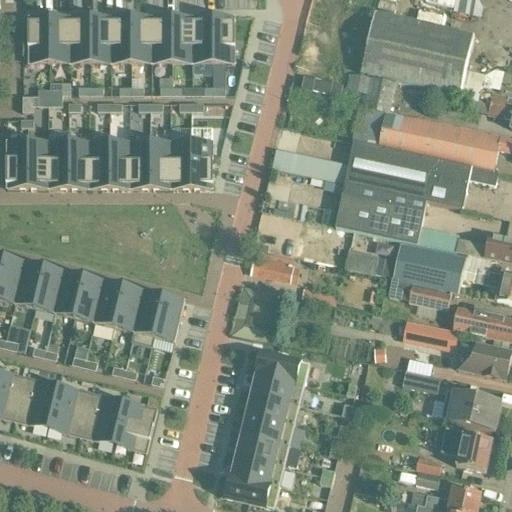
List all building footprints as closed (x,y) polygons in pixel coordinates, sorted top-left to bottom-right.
[(375,15),(361,77),(460,100),(464,85),(466,75),(475,38),(375,15)] [(29,21),(29,68),(50,68),(50,21),(29,21)] [(50,21),(50,68),(70,68),(70,21),(50,21)] [(70,21),(70,68),(90,68),(90,21),(70,21)] [(90,21),(90,68),(111,68),(111,21),(90,21)] [(111,21),(111,68),(131,68),(131,21),(111,21)] [(131,21),(131,68),(152,68),(152,21),(131,21)] [(152,21),(152,68),(172,68),(172,21),(152,21)] [(172,21),(172,68),(192,68),(192,21),(172,21)] [(192,21),(192,68),(213,68),(213,21),(192,21)] [(213,21),(213,68),(214,68),(226,68),(235,68),(235,21),(213,21)] [(481,89),(483,79),(466,75),(464,85),(481,89)] [(369,80),(350,76),(346,93),(365,97),(369,80)] [(367,98),(364,110),(389,116),(396,86),(369,80),(365,97),(367,98)] [(63,88),(63,100),(71,100),(71,88),(63,88)] [(79,92),(79,100),(90,100),(90,92),(79,92)] [(90,92),(90,100),(103,100),(103,92),(90,92)] [(120,92),(120,100),(131,100),(131,92),(120,92)] [(131,92),(131,100),(144,100),(144,92),(131,92)] [(161,92),(161,100),(172,100),(172,92),(161,92)] [(172,92),(172,100),(185,100),(185,92),(172,92)] [(202,92),(202,100),(213,100),(213,92),(202,92)] [(213,92),(213,100),(226,100),(226,92),(214,92),(213,92)] [(39,94),(38,102),(51,103),(51,101),(51,94),(39,94)] [(477,105),(490,108),(490,107),(511,112),(511,101),(509,101),(509,100),(493,97),(492,97),(480,94),(477,105)] [(51,103),(51,111),(63,111),(63,102),(51,101),(51,103)] [(22,102),(22,119),(33,118),(33,102),(22,102)] [(38,102),(38,111),(51,111),(51,103),(38,102)] [(511,112),(490,107),(490,108),(488,119),(504,122),(504,121),(511,122),(511,128),(511,133),(511,112)] [(69,108),(69,116),(81,116),(81,108),(69,108)] [(98,108),(98,116),(109,116),(109,108),(98,108)] [(139,108),(139,116),(150,116),(150,108),(139,108)] [(150,108),(150,116),(163,116),(163,108),(150,108)] [(191,108),(191,116),(204,116),(204,108),(191,108)] [(498,154),(511,157),(511,142),(502,140),(389,116),(382,152),(493,177),(498,154)] [(22,124),(22,132),(34,132),(34,124),(22,124)] [(191,145),(191,192),(213,192),(213,145),(213,132),(192,132),(192,145),(191,145)] [(7,145),(7,192),(28,192),(28,145),(7,145)] [(28,145),(28,192),(48,192),(48,145),(28,145)] [(48,145),(48,192),(69,192),(69,145),(48,145)] [(69,145),(69,192),(89,192),(89,145),(69,145)] [(89,145),(89,192),(109,192),(109,145),(89,145)] [(109,145),(109,192),(130,192),(130,145),(109,145)] [(130,145),(130,192),(150,192),(150,145),(130,145)] [(150,145),(150,192),(171,192),(171,145),(150,145)] [(171,145),(171,192),(191,192),(191,145),(171,145)] [(427,206),(463,214),(470,184),(496,190),(498,178),(493,177),(382,152),(354,146),(349,169),(345,189),(427,206)] [(277,153),(273,173),(345,189),(349,169),(277,153)] [(336,232),(418,249),(427,206),(345,189),(336,232)] [(459,242),(456,255),(511,267),(511,244),(491,240),(489,249),(459,242)] [(468,262),(401,247),(397,264),(393,282),(392,284),(413,288),(452,297),(459,298),(468,262)] [(256,255),(251,279),(291,288),(296,263),(256,255)] [(382,279),(393,282),(397,264),(386,262),(382,279)] [(6,263),(0,286),(0,305),(16,309),(26,268),(6,263)] [(26,268),(16,309),(36,314),(45,273),(26,268)] [(45,273),(36,314),(55,318),(65,278),(45,273)] [(479,274),(476,287),(500,292),(497,305),(511,308),(511,280),(503,278),(503,279),(489,276),(479,274)] [(65,278),(55,318),(75,323),(85,282),(65,278)] [(85,282),(75,323),(95,328),(105,287),(85,282)] [(105,287),(95,328),(115,333),(125,292),(105,287)] [(448,316),(452,297),(413,288),(408,307),(448,316)] [(286,300),(243,291),(232,339),(274,348),(278,333),(270,331),(274,318),(281,319),(286,300)] [(125,292),(115,333),(134,337),(135,338),(145,297),(125,292)] [(134,337),(132,347),(153,352),(155,343),(154,343),(164,302),(145,297),(135,338),(134,337)] [(164,302),(154,343),(155,343),(175,347),(185,306),(164,302)] [(459,313),(454,336),(466,338),(484,342),(506,347),(506,346),(511,347),(511,324),(488,319),(475,316),(459,313)] [(429,330),(407,326),(403,346),(425,351),(429,330)] [(473,362),(461,359),(458,374),(506,384),(509,370),(511,370),(511,369),(511,360),(511,361),(511,356),(505,355),(506,347),(484,342),(482,348),(476,347),(473,362)] [(7,345),(5,353),(17,356),(19,348),(7,345)] [(35,352),(33,360),(45,362),(47,355),(35,352)] [(375,352),(376,365),(384,365),(383,352),(375,352)] [(47,355),(45,362),(56,365),(58,358),(47,355)] [(262,356),(257,378),(305,390),(311,368),(262,356)] [(75,361),(73,369),(84,372),(86,364),(75,361)] [(86,364),(84,372),(96,375),(98,367),(86,364)] [(114,371),(112,379),(124,382),(126,374),(114,371)] [(126,374),(124,382),(136,385),(138,377),(126,374)] [(0,375),(0,422),(15,426),(26,382),(0,375)] [(402,391),(438,399),(441,383),(406,375),(402,391)] [(257,378),(252,398),(300,410),(305,390),(305,391),(305,390),(257,378)] [(154,381),(152,388),(163,391),(165,384),(154,381)] [(26,382),(15,426),(34,431),(35,426),(49,429),(59,390),(26,382)] [(352,389),(349,399),(357,401),(359,391),(352,389)] [(59,390),(49,429),(64,432),(62,438),(81,442),(92,398),(59,390)] [(495,435),(501,407),(447,396),(445,407),(447,408),(444,423),(495,435)] [(92,398),(81,442),(99,447),(101,441),(115,445),(124,405),(92,398)] [(252,398),(247,419),(295,430),(300,410),(252,398)] [(124,405),(115,445),(129,448),(128,454),(147,458),(158,414),(124,405)] [(346,411),(344,421),(352,423),(354,412),(346,411)] [(247,419),(242,439),(290,451),(295,430),(247,419)] [(342,431),(339,441),(347,442),(349,432),(342,431)] [(448,433),(442,458),(457,461),(455,470),(486,477),(493,445),(465,439),(465,436),(448,433)] [(242,439),(237,460),(285,472),(290,451),(242,439)] [(337,451),(335,461),(342,463),(345,453),(337,451)] [(443,468),(404,459),(401,473),(440,481),(443,468)] [(237,460),(232,480),(280,492),(280,491),(285,472),(237,460)] [(324,475),(322,482),(334,484),(335,477),(324,475)] [(440,482),(417,477),(414,490),(437,495),(440,482)] [(232,480),(227,502),(267,511),(275,511),(280,492),(232,480)] [(322,482),(320,489),(332,492),(334,485),(322,482)] [(418,509),(430,511),(478,511),(482,498),(452,491),(449,504),(438,501),(411,495),(409,507),(418,509)] [(351,502),(348,511),(368,511),(369,506),(351,502)]
